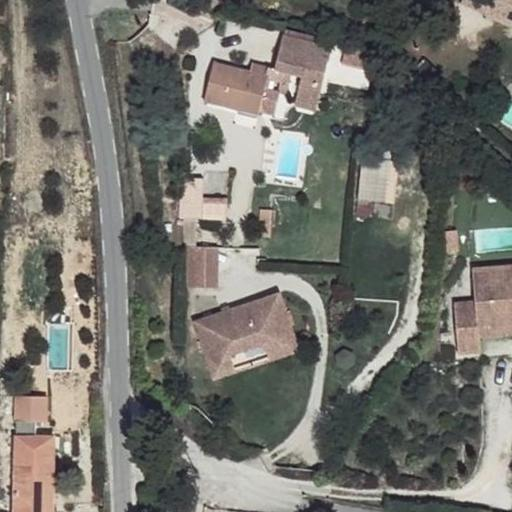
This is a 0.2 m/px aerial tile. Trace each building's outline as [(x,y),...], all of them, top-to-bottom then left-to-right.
[(511,0),(484,0),(481,9),(511,23),(511,21),(511,0)] [(283,30),(281,36),(323,47),(320,57),(328,59),(332,42),(283,30)] [(211,62),(203,100),(256,114),(257,112),(265,77),(267,68),(283,72),(288,73),(299,76),(294,100),(316,103),(328,59),(320,57),(323,47),(281,36),(273,67),(250,62),(248,70),(211,62)] [(379,61),(354,54),(348,72),(377,81),(379,61)] [(288,73),(283,72),(280,81),(277,93),(284,95),(288,73)] [(280,81),(265,77),(257,112),(273,114),(277,93),(280,81)] [(316,103),(294,100),(293,105),(315,110),(316,103)] [(205,181),(183,178),(182,194),(186,194),(184,220),(197,220),(201,221),(203,201),(205,181)] [(228,203),(203,201),(201,221),(226,224),(228,203)] [(272,216),(261,214),(258,241),(269,242),(272,216)] [(197,220),(184,220),(182,245),(195,246),(197,220)] [(511,260),(475,264),(477,296),(479,319),(511,317),(511,260)] [(195,273),(180,271),(177,308),(191,311),(195,273)] [(282,290),(195,318),(210,368),(234,360),(232,353),(276,339),(281,356),(301,349),(282,290)] [(477,296),(454,299),(458,348),(483,346),(481,332),(479,319),(477,296)] [(511,317),(479,319),(481,332),(511,329),(511,317)] [(234,360),(210,368),(214,378),(238,370),(234,360)] [(45,393),(15,391),(13,416),(31,417),(44,418),(45,393)] [(31,417),(13,416),(13,432),(31,432),(31,417)] [(31,432),(13,432),(14,443),(42,444),(39,508),(35,508),(34,511),(50,511),(53,433),(31,432)] [(42,444),(14,443),(10,511),(34,511),(35,508),(39,508),(42,444)] [(145,485),(142,502),(148,502),(162,503),(163,488),(145,485)]
